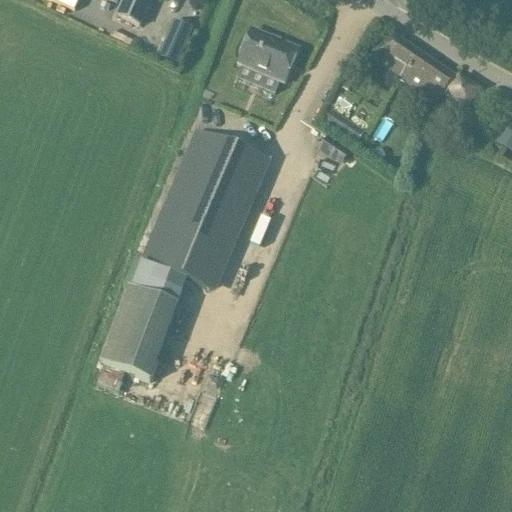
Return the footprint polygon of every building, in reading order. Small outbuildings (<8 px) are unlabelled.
[(45,0),(76,12),(80,0),(45,0)] [(140,28),(151,0),(123,0),(116,18),(140,28)] [(285,86),(299,53),(252,33),(249,40),(244,42),(239,54),(241,59),(238,66),(285,86)] [(157,58),(176,66),(186,44),(167,36),(157,58)] [(382,67),(438,105),(455,80),(399,42),(382,67)] [(458,82),(441,109),(470,127),(487,99),(458,82)] [(362,136),(330,114),(323,125),(355,147),(362,136)] [(196,134),(141,264),(204,291),(259,161),(196,134)] [(337,178),(345,157),(319,149),(312,170),(337,178)]
